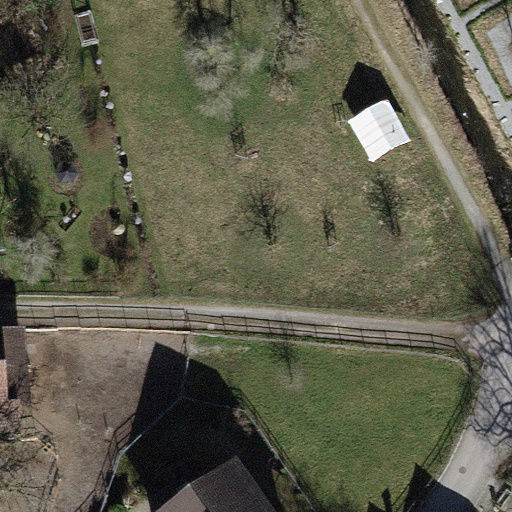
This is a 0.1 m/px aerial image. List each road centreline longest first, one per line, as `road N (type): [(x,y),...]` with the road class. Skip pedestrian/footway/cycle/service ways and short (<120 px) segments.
road 1 (track): [(367,0),(511,311)]
road 2 (residential): [(511,358),(447,511)]
